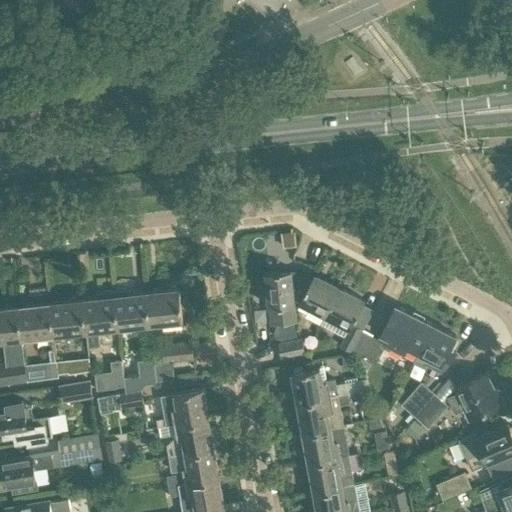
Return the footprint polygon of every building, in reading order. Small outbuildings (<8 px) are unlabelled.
[(291,269),(266,271),(269,306),(270,323),(279,322),(279,324),(277,324),(273,333),(275,338),(282,336),(283,340),(298,337),(294,320),(296,320),(294,299),(293,291),(291,269)] [(314,273),(300,301),(324,313),(339,285),(314,273)] [(339,285),(324,313),(349,326),(339,344),(351,350),(351,349),(363,328),(352,323),(364,299),(339,285)] [(132,287),(114,289),(118,326),(150,322),(147,291),(132,293),(131,288),(132,288),(132,287)] [(180,288),(147,291),(150,322),(183,319),(180,288)] [(97,297),(82,299),(87,344),(100,343),(98,328),(118,326),(114,289),(96,291),(96,292),(97,292),(97,297)] [(82,299),(50,302),(53,333),(84,330),(86,345),(87,344),(82,299)] [(50,302),(18,306),(21,337),(53,333),(50,302)] [(395,304),(381,333),(390,337),(388,340),(389,344),(404,351),(407,346),(418,351),(433,323),(427,320),(395,304)] [(18,306),(0,307),(0,339),(7,338),(10,362),(24,360),(21,337),(18,306)] [(419,352),(414,362),(426,368),(428,363),(441,370),(457,352),(448,348),(455,334),(433,323),(418,351),(419,352)] [(363,328),(351,349),(374,361),(385,342),(371,335),(372,333),(363,328)] [(302,337),(278,342),(281,356),(305,350),(302,337)] [(192,342),(162,345),(164,360),(193,357),(192,342)] [(338,377),(367,374),(365,357),(336,360),(338,377)] [(122,358),(110,360),(112,370),(113,385),(124,384),(123,376),(122,358)] [(304,368),(292,371),(298,402),(347,392),(371,388),(365,377),(335,383),(334,378),(326,379),(323,365),(314,367),(312,358),(303,360),(304,368)] [(10,362),(0,362),(0,383),(27,380),(24,359),(24,360),(10,362)] [(69,359),(56,360),(58,372),(70,371),(69,359)] [(50,373),(58,372),(56,360),(49,361),(50,373)] [(460,390),(447,396),(455,412),(465,407),(470,418),(503,402),(496,386),(492,388),(484,372),(457,385),(460,390)] [(139,374),(123,376),(124,384),(125,392),(141,389),(146,382),(140,383),(139,374)] [(90,380),(60,385),(63,400),(92,395),(90,380)] [(423,380),(403,403),(415,414),(436,391),(423,380)] [(165,414),(156,416),(158,425),(176,422),(207,416),(202,386),(162,393),(165,414)] [(125,392),(119,393),(121,402),(121,406),(143,402),(141,389),(125,392)] [(415,420),(407,429),(417,438),(425,429),(423,427),(426,424),(430,427),(450,404),(436,391),(415,414),(418,417),(415,420)] [(111,392),(98,394),(101,411),(114,409),(113,407),(111,392)] [(347,392),(298,402),(303,430),(343,423),(339,404),(349,402),(347,392)] [(0,436),(15,434),(16,440),(27,439),(27,442),(48,439),(48,435),(52,434),(49,414),(34,416),(32,404),(24,405),(23,399),(6,402),(7,408),(0,409),(0,436)] [(173,437),(167,444),(169,454),(213,446),(207,416),(176,422),(179,436),(173,437)] [(379,416),(369,418),(371,427),(383,425),(379,416)] [(475,432),(459,438),(472,468),(511,450),(511,425),(509,426),(508,422),(476,436),(475,432)] [(343,423),(303,430),(309,461),(348,454),(343,423)] [(3,470),(1,470),(3,484),(5,483),(6,486),(12,485),(13,491),(37,487),(34,468),(101,457),(97,432),(30,443),(31,454),(1,459),(3,470)] [(119,437),(105,440),(109,462),(123,459),(119,437)] [(213,446),(169,454),(169,456),(171,469),(172,470),(185,468),(187,481),(218,476),(213,446)] [(348,454),(309,461),(314,490),(354,483),(348,454)] [(465,471),(437,483),(444,498),(472,486),(465,471)] [(176,473),(167,475),(169,485),(178,483),(176,473)] [(511,475),(478,488),(485,506),(480,508),(481,511),(504,511),(511,509),(511,475)] [(218,476),(187,481),(178,483),(169,485),(171,495),(180,493),(182,511),(190,511),(197,511),(224,506),(218,476)] [(354,483),(314,490),(318,511),(358,511),(359,511),(354,483)] [(405,491),(391,494),(394,507),(407,505),(405,491)] [(71,511),(69,497),(7,507),(7,511),(71,511)]
